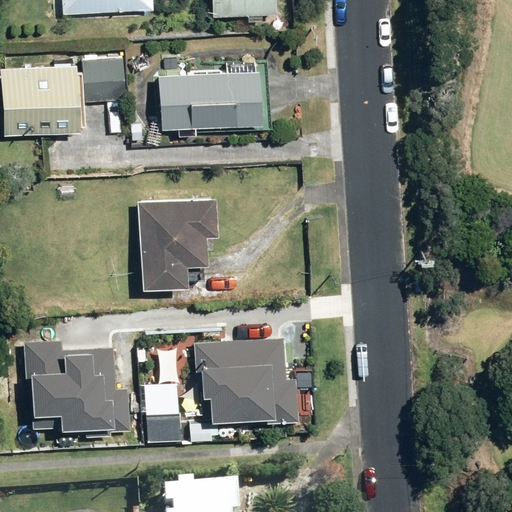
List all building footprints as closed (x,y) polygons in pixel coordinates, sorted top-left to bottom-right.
[(155,6),(154,0),(63,0),(64,10),(155,6)] [(214,0),(215,10),(277,9),(277,0),(214,0)] [(78,55),(4,59),(7,128),(82,124),(78,55)] [(123,55),(85,56),(86,97),(124,96),(123,55)] [(264,68),(161,70),(162,120),(265,118),(264,68)] [(220,228),(217,190),(138,195),(145,280),(190,277),(189,258),(211,256),(209,229),(220,228)] [(276,339),(186,338),(186,399),(194,399),(193,421),(275,422),(276,339)] [(51,343),(15,342),(12,422),(47,423),(46,435),(103,437),(105,349),(51,347),(51,343)] [(241,511),(239,482),(195,485),(195,478),(179,479),(180,486),(165,487),(167,504),(174,503),(174,511),(168,511),(241,511)]
